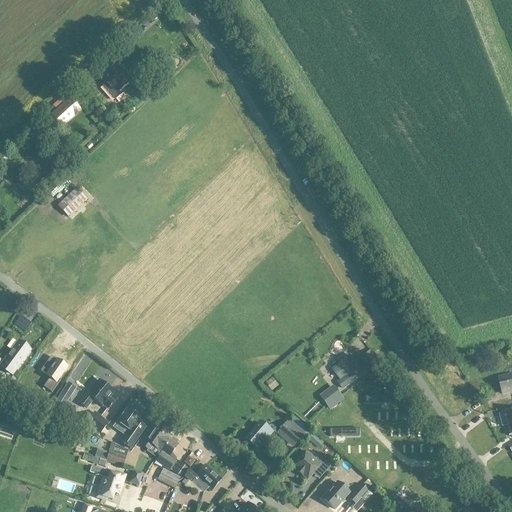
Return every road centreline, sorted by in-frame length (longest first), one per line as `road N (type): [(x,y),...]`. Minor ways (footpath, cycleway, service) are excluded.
road 1 (unclassified): [(511,510),(420,382),(183,0)]
road 2 (unclassified): [(289,511),(0,277)]
